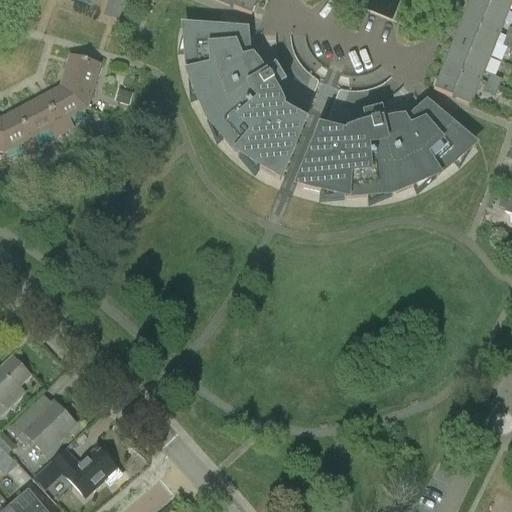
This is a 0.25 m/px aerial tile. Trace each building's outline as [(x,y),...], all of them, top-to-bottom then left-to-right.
[(258,0),(214,0),(213,2),(251,18),(258,0)] [(494,0),(470,0),(465,12),(503,27),(511,7),(494,0)] [(503,27),(465,12),(457,32),(495,47),(503,27)] [(249,35),(216,32),(188,30),(190,53),(185,53),(188,80),(193,80),(201,97),(196,99),(206,124),(212,122),(224,135),(220,139),(238,159),(242,156),(259,165),(256,169),(279,183),(302,127),(281,114),(284,111),(285,109),(278,96),(279,97),(280,97),(281,98),(282,98),(284,98),(285,97),(286,97),(287,96),(288,96),(288,95),(289,93),(289,92),(289,91),(289,90),(289,89),(275,68),(265,74),(259,66),(253,58),(251,58),(249,35)] [(511,31),(508,30),(502,47),(511,50),(511,31)] [(457,32),(449,52),(487,67),(495,47),(457,32)] [(449,52),(441,72),(479,87),(487,67),(449,52)] [(60,89),(91,98),(100,66),(69,57),(60,89)] [(479,87),(441,72),(433,92),(471,107),(479,87)] [(502,81),(489,77),(483,93),(495,98),(502,81)] [(60,89),(44,97),(63,134),(74,128),(70,120),(87,111),(91,98),(60,89)] [(63,134),(44,97),(19,111),(34,140),(48,132),(52,140),(63,134)] [(320,134),(308,162),(297,190),(323,197),(324,191),(342,196),(343,202),(370,199),(369,194),(388,193),(390,198),(415,188),(413,183),(430,176),(434,180),(455,162),(451,158),(468,144),(426,108),(423,105),(406,121),(405,119),(402,119),(397,120),(391,121),(384,123),(382,111),(357,117),(354,118),(352,121),(353,125),(355,127),(359,128),(359,129),(345,134),(345,140),(320,134)] [(19,111),(0,121),(0,120),(0,153),(5,155),(22,146),(27,154),(38,148),(34,140),(19,111)] [(11,359),(0,369),(0,413),(2,416),(23,395),(17,388),(28,378),(11,359)] [(30,410),(8,431),(24,448),(29,443),(43,457),(75,427),(53,404),(38,419),(30,410)] [(0,474),(5,480),(17,467),(0,450),(0,474)] [(97,451),(78,468),(65,453),(52,464),(84,499),(115,471),(110,466),(113,463),(103,451),(100,454),(97,451)] [(45,492),(54,484),(43,472),(35,481),(45,492)] [(40,511),(26,495),(8,509),(10,511),(40,511)]
